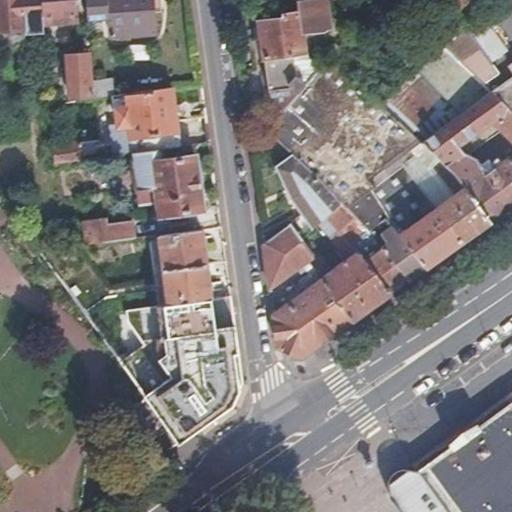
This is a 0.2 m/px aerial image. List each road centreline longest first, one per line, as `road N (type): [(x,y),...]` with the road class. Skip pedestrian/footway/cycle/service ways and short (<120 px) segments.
road 1 (residential): [(205,0),(255,358)]
road 2 (primary): [(478,318),(434,327),(288,422)]
road 3 (primary): [(336,436),(460,350),(478,318)]
road 4 (primary): [(288,422),(161,511)]
road 5 (primary): [(234,511),(336,436)]
